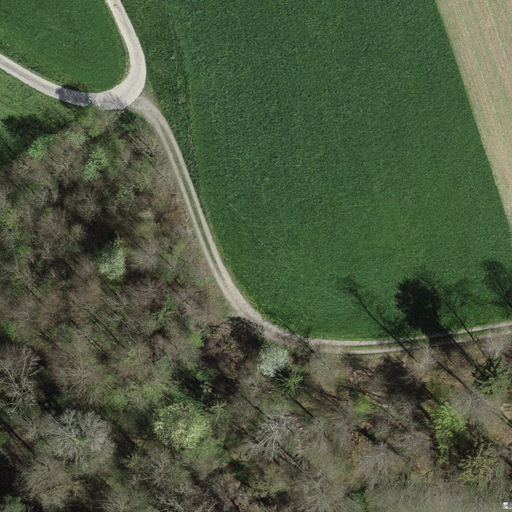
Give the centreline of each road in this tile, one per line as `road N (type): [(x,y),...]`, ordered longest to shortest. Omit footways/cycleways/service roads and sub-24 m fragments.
road 1 (track): [(126,92),(161,128),(225,284),(255,322),(329,347),(511,327)]
road 2 (track): [(0,59),(62,94),(101,100),(126,92),(138,66),(113,0)]
